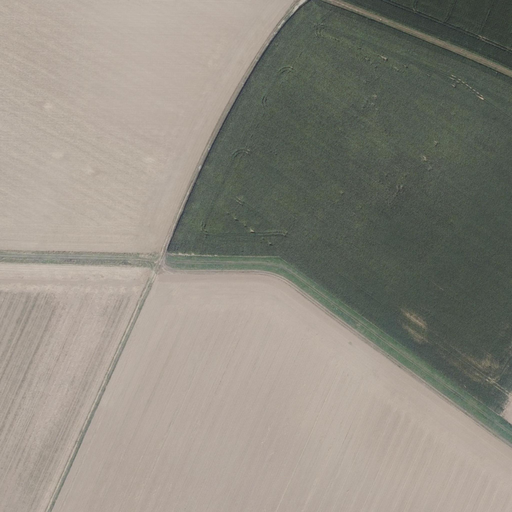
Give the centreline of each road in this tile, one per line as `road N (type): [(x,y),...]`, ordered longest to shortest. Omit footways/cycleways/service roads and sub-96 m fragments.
road 1 (track): [(48,511),(229,106),(274,32),(304,0)]
road 2 (track): [(160,259),(169,272),(258,272),(285,281),(511,445)]
road 3 (track): [(324,0),(511,78)]
